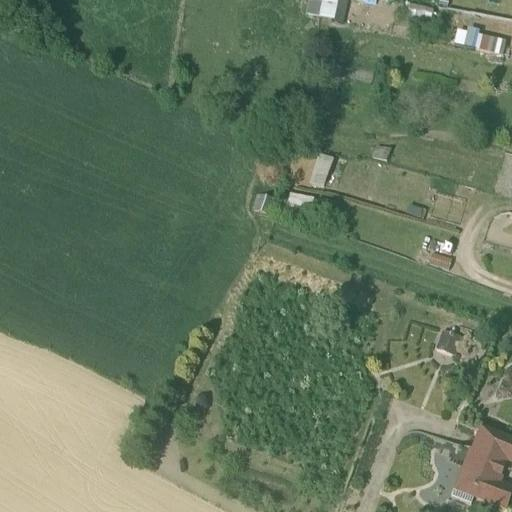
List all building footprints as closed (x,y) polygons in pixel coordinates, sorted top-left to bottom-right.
[(306,0),(304,15),(332,23),(332,25),(341,28),(342,28),(349,0),(306,0)] [(431,13),(408,7),(405,19),(429,24),(431,13)] [(505,45),(477,38),(478,34),(466,31),(465,35),(456,33),(452,48),(501,59),(505,45)] [(390,155),(376,150),(371,167),(385,172),(390,155)] [(332,162),(317,158),(308,190),(323,194),(332,162)] [(274,201),(255,196),(250,217),(269,221),(274,201)] [(282,224),(307,230),(313,207),(289,200),(282,224)] [(447,280),(451,270),(431,263),(427,274),(447,280)] [(441,340),(434,359),(454,366),(461,347),(441,340)] [(448,508),(458,511),(471,511),(473,508),(482,511),(506,511),(511,501),(496,495),(505,472),(511,474),(511,452),(477,440),(469,459),(467,459),(448,508)]
